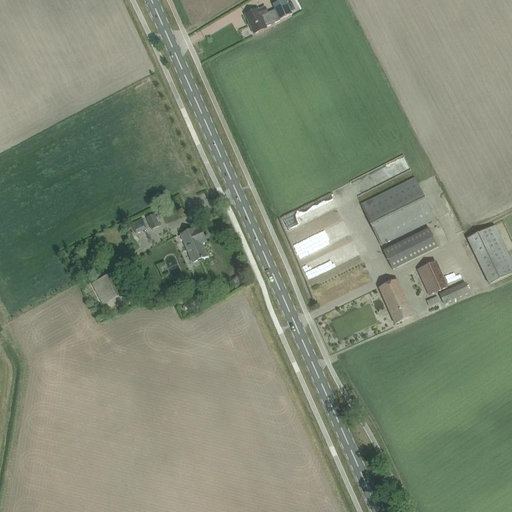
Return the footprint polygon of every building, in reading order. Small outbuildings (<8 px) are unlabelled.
[(286,0),(282,0),(272,5),(279,20),(293,14),(291,11),(288,3),(286,0)] [(245,15),(254,34),(267,28),(273,25),(268,14),(265,7),(259,10),(258,9),(245,15)] [(373,171),(378,183),(415,167),(410,155),(373,171)] [(381,246),(390,242),(435,219),(416,179),(361,206),(381,246)] [(294,230),(312,220),(307,210),(289,219),(294,230)] [(154,215),(147,218),(152,229),(159,225),(154,215)] [(136,234),(147,229),(143,218),(132,224),(136,234)] [(511,262),(495,226),(467,239),(489,284),(492,283),(511,273),(511,262)] [(182,235),(193,263),(207,257),(202,244),(206,242),(200,228),(196,230),(195,229),(182,235)] [(383,251),(393,271),(440,248),(430,228),(383,251)] [(417,270),(429,296),(448,287),(436,262),(417,270)] [(455,276),(466,271),(462,262),(451,267),(455,276)] [(123,295),(112,274),(92,284),(103,305),(123,295)] [(395,325),(404,320),(414,316),(398,280),(388,284),(379,288),(395,325)] [(470,293),(465,283),(439,294),(444,305),(470,293)] [(440,302),(437,297),(427,302),(429,307),(440,302)]
